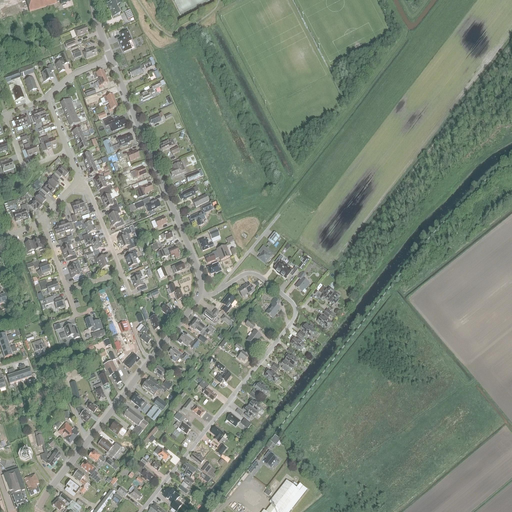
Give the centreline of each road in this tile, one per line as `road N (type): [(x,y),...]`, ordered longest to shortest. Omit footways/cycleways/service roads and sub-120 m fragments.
road 1 (residential): [(140,511),(294,318),(293,306),(250,272),(212,294),(200,292)]
road 2 (tertiary): [(36,511),(200,292)]
road 3 (tertiary): [(200,292),(110,57)]
